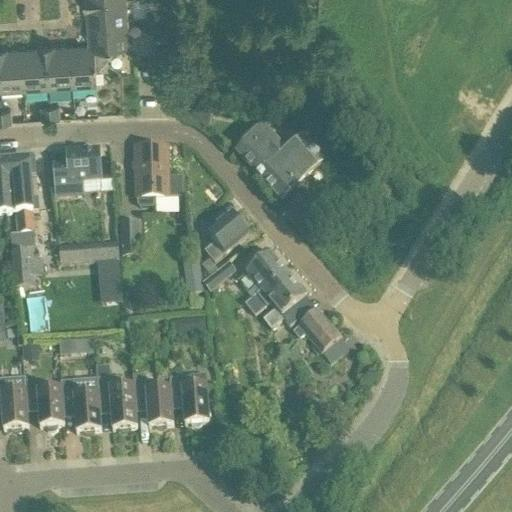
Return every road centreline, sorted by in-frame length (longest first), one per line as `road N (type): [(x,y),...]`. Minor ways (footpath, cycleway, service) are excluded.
road 1 (residential): [(383,320),(350,314),(337,302),(200,143),(150,131),(0,140)]
road 2 (residential): [(383,320),(511,114)]
road 3 (residential): [(216,511),(195,480),(15,493),(17,511)]
road 4 (residential): [(292,511),(388,408),(398,362),(383,320)]
